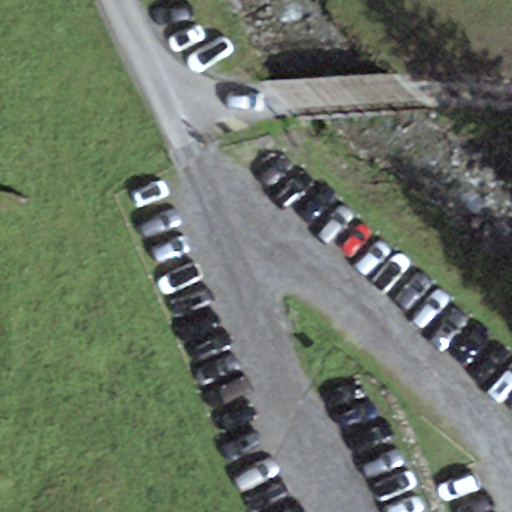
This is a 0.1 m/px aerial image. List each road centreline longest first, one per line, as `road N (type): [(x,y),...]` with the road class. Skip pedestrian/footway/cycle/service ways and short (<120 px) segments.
road 1 (track): [(164,104),(417,87),(511,98)]
road 2 (tertiary): [(114,0),(181,149)]
